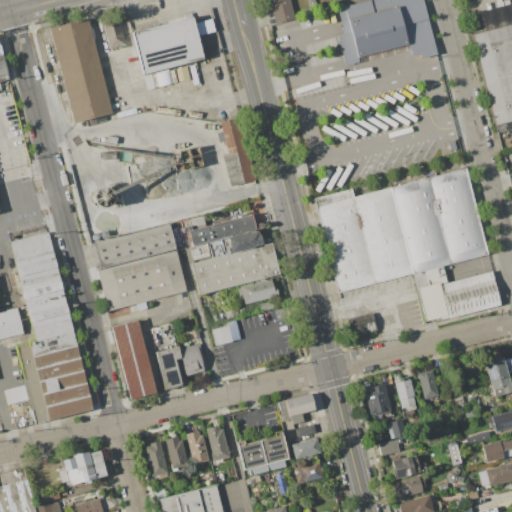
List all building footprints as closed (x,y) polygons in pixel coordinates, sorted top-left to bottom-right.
[(288,0),(293,19),(273,23),(268,1),(261,3),(260,0),(288,0)] [(353,0),(423,0),(439,56),(418,62),(416,55),(411,57),(409,51),(407,44),(358,57),(358,61),(345,65),(338,37),(343,36),(335,5),(353,0)] [(482,32),(477,11),(511,2),(511,120),(506,122),(493,125),(470,35),(482,32)] [(108,48),(124,44),(117,15),(100,20),(108,48)] [(200,57),(141,73),(131,32),(190,17),(200,57)] [(112,113),(88,18),(49,28),(73,122),(112,113)] [(238,117),(253,180),(228,186),(220,154),(225,153),(218,122),(238,117)] [(349,189),(351,197),(463,169),(485,254),(440,266),(444,283),(490,271),(499,305),(447,318),(446,315),(423,321),(411,273),(335,292),(311,198),(349,189)] [(250,214),(255,231),(256,236),(258,235),(260,245),(269,243),(277,273),(197,294),(189,264),(191,263),(187,247),(190,246),(186,231),(250,214)] [(167,225),(173,249),(95,268),(89,244),(167,225)] [(46,232),(68,318),(30,328),(8,242),(46,232)] [(173,250),(184,291),(105,312),(94,271),(173,250)] [(239,287),(238,286),(269,278),(271,287),(275,286),(277,294),(273,295),(273,296),(243,304),(241,295),(238,296),(236,288),(239,287)] [(272,300),(273,308),(259,311),(257,304),(272,300)] [(0,311),(15,308),(18,321),(21,333),(0,338),(0,311)] [(348,318),(353,336),(375,330),(371,312),(348,318)] [(33,341),(30,328),(68,318),(75,346),(31,357),(27,342),(33,341)] [(234,320),(239,340),(213,346),(209,330),(226,326),(225,322),(234,320)] [(136,321),(154,393),(128,400),(109,327),(136,321)] [(196,344),(203,371),(184,375),(181,362),(177,349),(196,344)] [(75,346),(90,410),(46,420),(31,357),(75,346)] [(176,347),(179,358),(173,359),(179,386),(163,390),(154,352),(176,347)] [(500,356),(510,392),(492,397),(482,360),(500,356)] [(430,370),(436,396),(421,399),(415,373),(430,370)] [(400,378),(400,381),(408,379),(412,396),(410,396),(413,409),(405,411),(404,407),(399,408),(397,399),(392,380),(400,378)] [(369,388),(368,387),(382,384),(388,412),(374,416),(373,413),(368,415),(362,389),(369,388)] [(6,405),(26,399),(22,385),(2,390),(6,405)] [(308,394),(312,410),(298,414),(300,422),(289,425),(287,416),(278,419),(274,403),(308,394)] [(472,410),(473,416),(464,418),(462,413),(472,410)] [(511,411),(511,414),(511,426),(494,432),(492,423),(490,416),(511,411)] [(400,419),(404,434),(392,438),(388,422),(400,419)] [(311,424),(314,432),(296,437),(293,429),(311,424)] [(216,425),(217,430),(220,429),(227,458),(211,462),(209,454),(210,454),(204,428),(216,425)] [(196,430),(197,435),(200,434),(206,460),(191,463),(184,433),(196,430)] [(242,440),(243,444),(274,436),(273,432),(280,430),(281,435),(280,435),(286,459),(282,460),(283,467),(248,475),(247,468),(242,470),(235,442),(242,440)] [(486,431),(488,438),(469,443),(467,436),(486,431)] [(176,436),(177,441),(180,440),(185,465),(170,469),(163,439),(176,436)] [(314,438),(318,453),(293,459),(290,444),(314,438)] [(497,441),(497,442),(511,438),(511,455),(484,462),(480,445),(497,441)] [(394,440),(397,451),(379,455),(376,444),(394,440)] [(149,444),(148,443),(157,441),(166,476),(157,479),(156,474),(150,476),(143,446),(149,444)] [(454,444),(459,462),(450,464),(446,446),(454,444)] [(60,461),(71,458),(70,455),(86,451),(86,454),(98,451),(104,476),(88,480),(89,483),(82,484),(81,482),(67,485),(60,461)] [(408,456),(409,457),(414,455),(418,472),(413,473),(413,474),(392,479),(390,469),(391,468),(389,460),(408,456)] [(298,466),(298,465),(316,461),(317,466),(319,466),(320,471),(318,472),(320,479),(294,484),(290,468),(298,466)] [(511,462),(511,479),(486,486),(486,484),(479,486),(476,472),(511,462)] [(455,475),(462,478),(461,483),(456,481),(454,483),(451,484),(448,483),(446,482),(445,479),(445,476),(446,474),(448,472),(451,472),(454,467),(459,470),(455,475)] [(399,483),(398,480),(416,476),(420,492),(395,499),(391,485),(399,483)] [(0,511),(0,486),(25,480),(32,511),(0,511)] [(215,485),(220,511),(161,511),(158,499),(215,485)] [(474,491),(476,497),(467,500),(465,493),(474,491)] [(427,495),(429,503),(434,501),(435,507),(430,508),(431,511),(398,511),(396,503),(427,495)] [(74,511),(73,505),(97,499),(99,511),(74,511)] [(57,502),(59,511),(34,511),(33,507),(57,502)]
